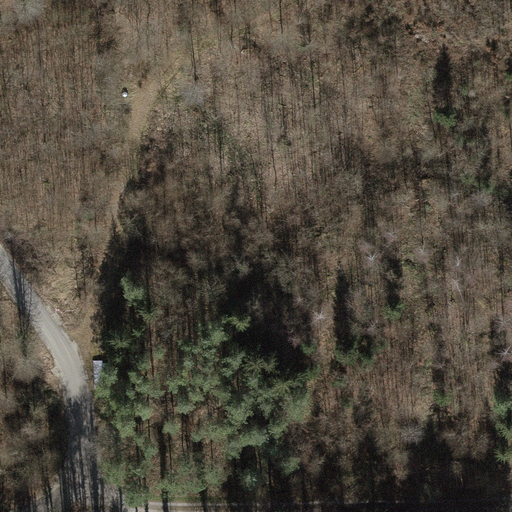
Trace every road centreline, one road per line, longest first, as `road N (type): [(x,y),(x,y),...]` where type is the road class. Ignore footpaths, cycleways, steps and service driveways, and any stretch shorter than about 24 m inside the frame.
road 1 (track): [(64,511),(511,503)]
road 2 (track): [(69,511),(86,461),(87,417),(70,360),(0,257)]
